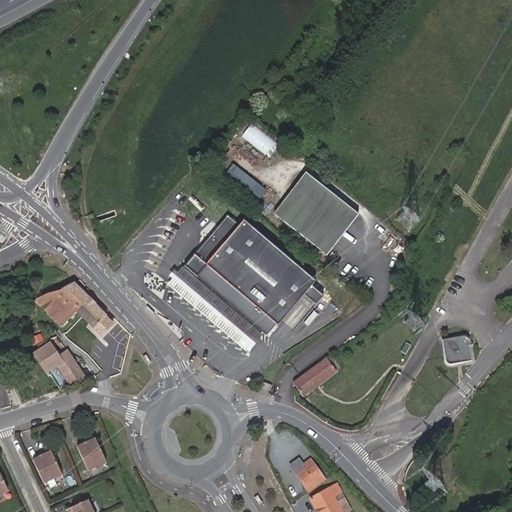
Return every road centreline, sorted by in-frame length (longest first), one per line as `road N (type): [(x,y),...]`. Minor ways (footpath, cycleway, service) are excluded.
road 1 (tertiary): [(51,241),(153,346),(169,379),(166,404)]
road 2 (unclassified): [(229,421),(261,410),(292,416),(397,511)]
road 3 (tertiary): [(197,395),(163,339),(82,252)]
road 4 (trunk): [(55,154),(150,0)]
road 5 (unclassified): [(0,422),(78,399),(113,402),(154,419)]
